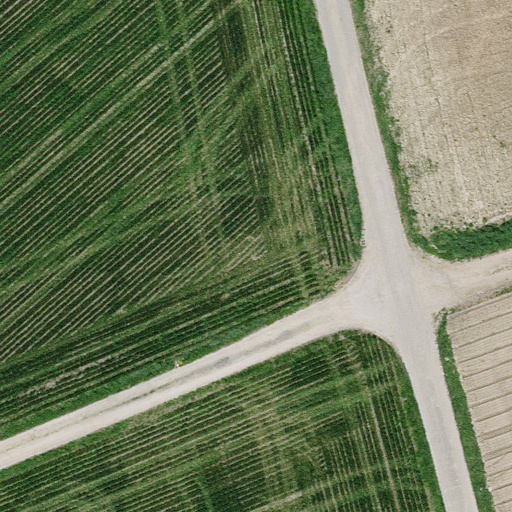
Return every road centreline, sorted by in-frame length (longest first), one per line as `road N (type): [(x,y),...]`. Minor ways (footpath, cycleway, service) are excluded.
road 1 (track): [(511,253),(0,456)]
road 2 (unclassified): [(333,0),(460,511)]
